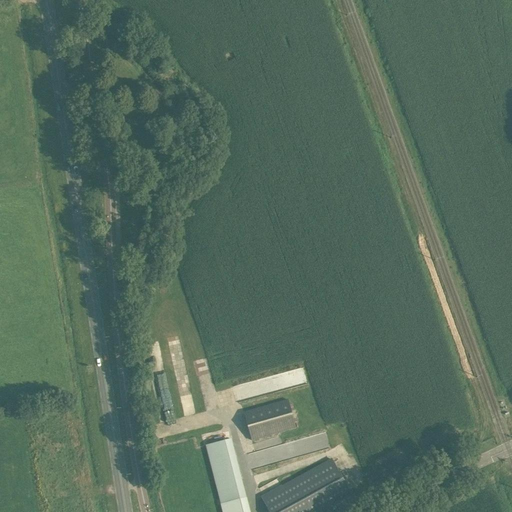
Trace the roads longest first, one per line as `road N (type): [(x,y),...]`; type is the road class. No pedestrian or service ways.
road 1 (primary): [(125,511),(45,0)]
road 2 (unclassified): [(77,0),(108,170),(127,416),(146,511)]
road 3 (unclassified): [(391,511),(511,446)]
